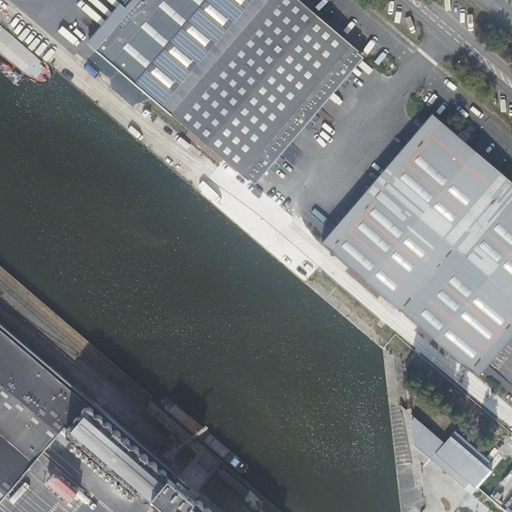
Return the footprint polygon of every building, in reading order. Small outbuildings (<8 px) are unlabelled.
[(123,0),(95,34),(102,39),(94,48),(101,53),(145,0),(123,0)] [(145,0),(101,53),(241,173),(350,49),(355,54),(358,50),(334,30),(298,0),(145,0)] [(340,24),(334,30),(358,50),(355,54),(350,49),(241,173),(248,179),(254,172),(259,176),(368,48),(340,24)] [(478,374),(511,334),(511,182),(431,113),(322,240),(478,374)] [(0,324),(0,498),(65,422),(66,424),(67,431),(70,434),(74,433),(75,435),(76,438),(79,441),(83,441),(84,442),(85,446),(88,449),(93,449),(94,450),(95,455),(97,457),(101,457),(103,458),(103,462),(106,465),(111,465),(113,466),(113,470),(116,473),(119,473),(121,473),(121,477),(125,480),(129,480),(130,481),(130,485),(134,488),(138,488),(139,489),(140,493),(143,496),(149,496),(152,492),(168,473),(167,469),(164,465),(160,467),(158,465),(158,461),(154,458),(150,458),(148,457),(149,453),(145,450),(141,450),(140,449),(140,445),(136,442),(132,442),(130,441),(130,437),(127,434),(123,434),(121,433),(121,429),(118,426),(113,426),(112,426),(112,421),(109,418),(105,419),(104,417),(103,413),(100,410),(96,411),(95,410),(94,405),(87,400),(0,324)] [(51,481),(47,486),(67,502),(81,485),(61,468),(58,471),(54,469),(47,478),(51,481)] [(168,473),(152,492),(172,510),(170,511),(180,511),(195,496),(168,473)] [(465,486),(471,492),(473,489),(467,483),(465,486)] [(200,496),(195,496),(180,511),(218,511),(214,511),(213,511),(212,507),(210,504),(205,504),(203,503),(203,499),(200,496)]
